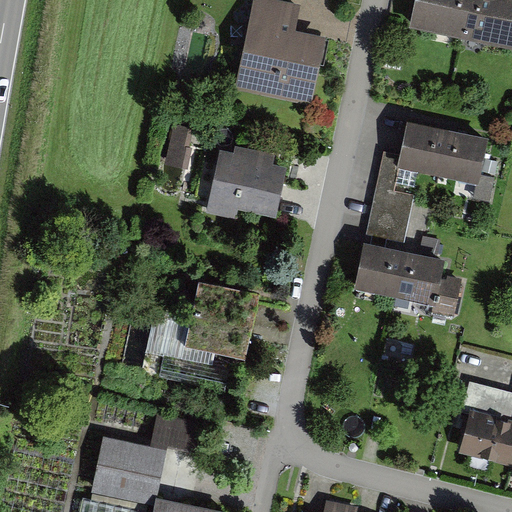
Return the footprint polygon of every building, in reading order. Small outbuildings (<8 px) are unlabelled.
[(511,0),(414,0),(409,26),(511,46),(511,0)] [(313,13),(269,3),(249,92),(326,109),(340,43),(308,35),(313,13)] [(435,119),(408,112),(397,156),(479,175),(489,131),(463,125),(435,119)] [(200,130),(176,125),(167,166),(191,171),(200,130)] [(303,164),(233,149),(219,216),(250,223),(252,212),(290,220),(303,164)] [(410,160),(392,156),(372,239),(410,248),(422,198),(402,193),(410,160)] [(386,246),(366,241),(356,286),(439,304),(449,259),(426,254),(386,246)] [(260,290),(213,282),(201,349),(277,362),(284,322),(273,320),(277,302),(258,299),(260,290)] [(511,419),(469,410),(464,436),(460,451),(511,461),(511,419)] [(158,445),(116,437),(106,492),(167,504),(177,453),(204,458),(210,425),(163,417),(158,445)] [(223,511),(174,501),(171,511),(223,511)]
